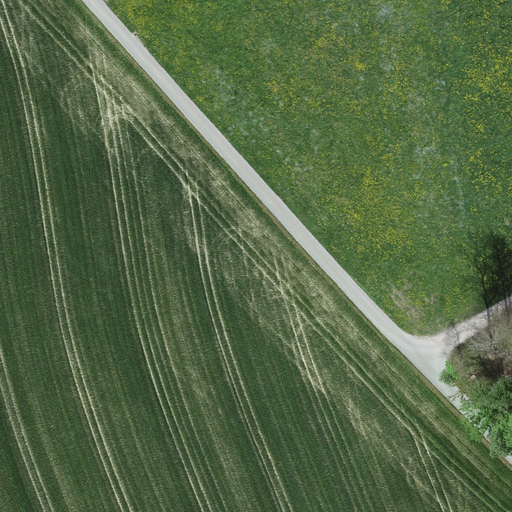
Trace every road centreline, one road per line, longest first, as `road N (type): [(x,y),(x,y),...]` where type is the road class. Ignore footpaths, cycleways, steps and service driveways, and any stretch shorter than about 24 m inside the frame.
road 1 (unclassified): [(91,0),(423,362)]
road 2 (unclassified): [(511,447),(423,362)]
